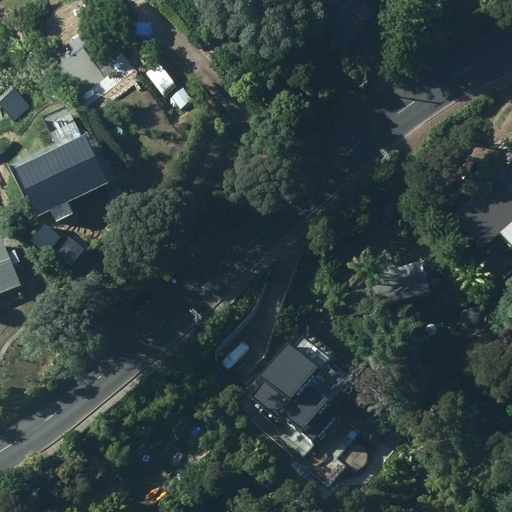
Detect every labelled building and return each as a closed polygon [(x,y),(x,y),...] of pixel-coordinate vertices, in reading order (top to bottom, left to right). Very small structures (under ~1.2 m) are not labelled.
[(57,66),(78,96),(124,62),(113,46),(94,60),(79,40),(66,49),(63,44),(50,53),(59,65),(57,66)] [(117,70),(123,77),(129,72),(123,64),(117,70)] [(172,96),(182,106),(191,98),(183,87),(172,96)] [(69,202),(111,181),(98,156),(100,156),(88,133),(17,168),(41,216),(53,209),(57,218),(74,211),(69,202)] [(511,160),(453,215),(487,252),(504,236),(511,244),(511,160)] [(0,291),(22,284),(14,262),(20,260),(16,248),(8,251),(2,235),(0,236),(0,291)] [(354,314),(433,289),(423,257),(381,271),(384,282),(347,293),(354,314)] [(252,404),(305,447),(357,385),(304,341),(252,404)]
